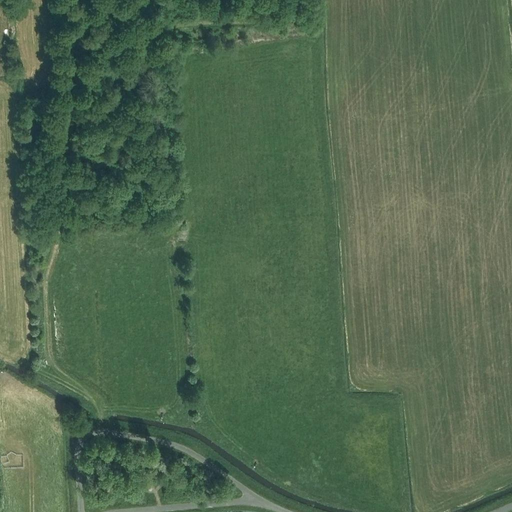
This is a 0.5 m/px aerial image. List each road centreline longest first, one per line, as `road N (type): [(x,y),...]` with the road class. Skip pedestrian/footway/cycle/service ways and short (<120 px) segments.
road 1 (track): [(102,432),(102,408),(51,355),(46,283),(58,239),(64,144)]
road 2 (track): [(64,144),(145,70),(156,27),(284,16),(291,0)]
